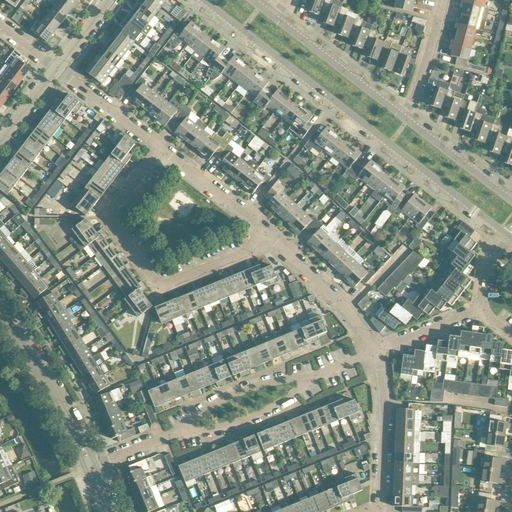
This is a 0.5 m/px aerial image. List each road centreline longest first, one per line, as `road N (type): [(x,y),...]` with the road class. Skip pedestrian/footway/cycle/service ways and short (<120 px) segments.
road 1 (tertiary): [(202,0),(508,238)]
road 2 (residential): [(161,148),(110,217),(155,280),(165,283),(247,249),(266,232)]
road 3 (unclassified): [(87,469),(63,409),(0,308)]
road 4 (residential): [(380,511),(383,375),(375,348)]
road 5 (residential): [(375,348),(266,232)]
road 6 (tertiary): [(401,117),(276,20)]
road 7 (residential): [(310,380),(238,392),(180,432)]
road 8 (residential): [(180,432),(249,418),(310,380)]
road 9 (tertiary): [(511,202),(401,117)]
road 10 (residential): [(266,232),(161,148)]
road 11 (residential): [(161,148),(57,69)]
road 12 (residential): [(401,117),(444,0)]
